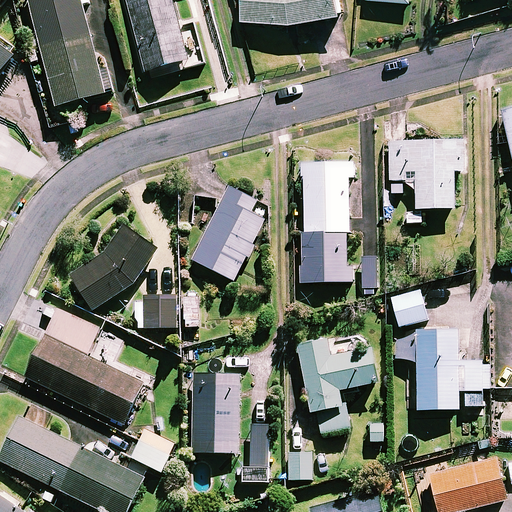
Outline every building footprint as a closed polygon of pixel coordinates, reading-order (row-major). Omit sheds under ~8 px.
[(90,5),(88,0),(30,0),(59,113),(107,101),(82,7),(90,5)] [(125,0),(146,78),(190,67),(171,0),(125,0)] [(342,24),(340,0),(245,0),(248,27),(267,26),(267,30),(342,24)] [(0,93),(21,66),(0,50),(0,93)] [(408,213),(408,226),(423,226),(423,215),(455,215),(456,177),(466,177),(466,147),(392,146),(391,184),(403,184),(418,195),(417,213),(408,213)] [(355,169),(301,168),(301,181),(305,181),(304,288),(354,288),(354,272),(349,272),(351,183),(355,183),(355,169)] [(258,206),(232,193),(193,265),(234,286),(267,226),(252,218),(258,206)] [(159,256),(127,233),(113,255),(72,281),(94,314),(137,288),(159,256)] [(378,261),(364,261),(363,295),(377,295),(378,261)] [(428,324),(421,293),(392,300),(400,330),(428,324)] [(200,298),(185,299),(186,331),(200,331),(200,298)] [(180,301),(146,300),(145,332),(179,333),(180,301)] [(101,334),(60,314),(27,382),(126,430),(146,390),(88,361),(101,334)] [(459,411),(482,412),(483,392),(489,393),(490,368),(460,367),(461,337),(400,335),(400,363),(419,363),(418,399),(411,399),(410,409),(417,409),(417,416),(459,417),(459,411)] [(333,362),(330,346),(300,351),(311,418),(319,417),(322,437),(349,433),(343,395),(379,390),(374,356),(333,362)] [(239,459),(242,379),(195,377),(193,458),(239,459)] [(94,511),(132,511),(147,485),(142,482),(146,474),(130,466),(126,474),(22,421),(0,463),(0,464),(49,489),(43,499),(57,506),(63,496),(94,511)] [(270,430),(253,429),(252,466),(245,466),(245,487),(269,487),(270,430)] [(176,449),(147,434),(133,462),(162,477),(176,449)] [(315,484),(313,458),(290,458),(291,485),(315,484)] [(479,511),(507,505),(497,463),(430,479),(437,511),(479,511)] [(382,511),(378,496),(319,511),(382,511)] [(19,511),(0,498),(0,511),(19,511)]
